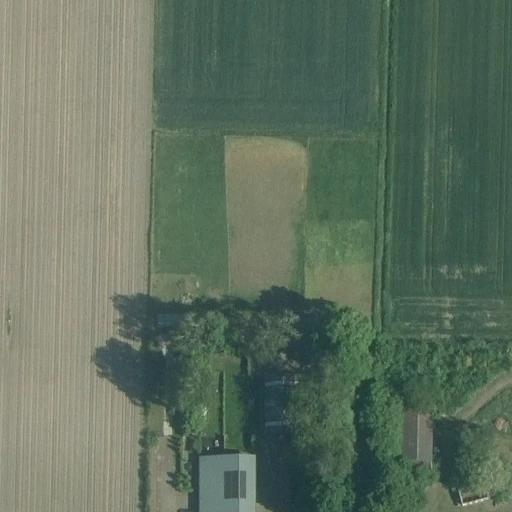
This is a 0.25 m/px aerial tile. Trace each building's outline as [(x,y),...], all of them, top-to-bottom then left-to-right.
[(289,349),(289,332),(274,332),(274,349),(289,349)] [(265,439),(296,439),(297,377),(265,377),(265,439)] [(406,478),(431,479),(433,411),(389,411),(388,464),(406,465),(406,478)] [(253,511),(254,461),(199,461),(199,511),(253,511)] [(511,473),(457,487),(463,508),(511,495),(511,473)]
